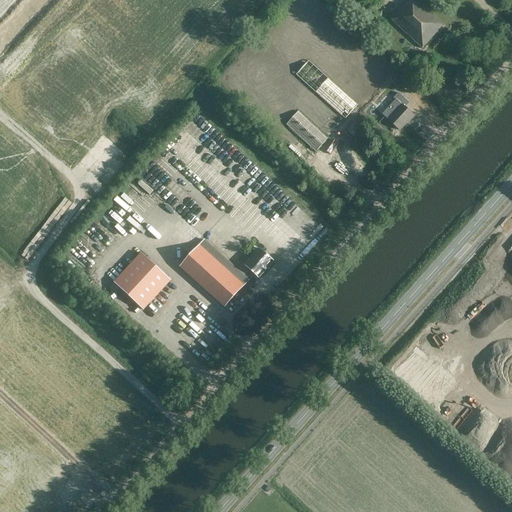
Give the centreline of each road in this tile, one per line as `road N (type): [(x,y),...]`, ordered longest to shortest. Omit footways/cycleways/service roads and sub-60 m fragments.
road 1 (tertiary): [(112,511),(511,62)]
road 2 (secondary): [(219,511),(511,185)]
road 3 (unknown): [(184,428),(29,288),(30,269),(92,191)]
